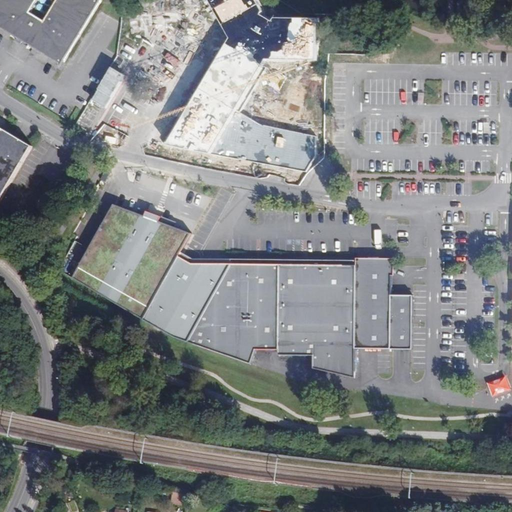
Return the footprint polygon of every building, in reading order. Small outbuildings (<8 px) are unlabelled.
[(62,67),(102,0),(0,0),(0,27),(17,38),(16,40),(21,44),(23,41),(60,64),(61,67),(62,67)] [(258,0),(207,0),(227,38),(162,145),(306,172),(316,157),(319,133),(261,125),(235,110),(264,59),(316,59),(316,17),(272,18),(269,21),(260,15),(263,8),(258,0)] [(297,92),(310,93),(311,81),(306,81),(306,75),(298,75),(297,92)] [(0,203),(34,146),(4,129),(1,134),(0,133),(0,203)] [(153,221),(117,209),(75,283),(143,321),(144,320),(179,257),(191,235),(153,221)] [(192,264),(179,257),(144,320),(172,336),(193,344),(237,265),(192,264)] [(257,350),(280,350),(278,265),(237,265),(193,344),(252,364),(257,350)] [(357,266),(278,265),(280,350),(280,356),(315,356),(315,369),(357,379),(356,349),(357,266)] [(393,266),(357,266),(356,349),(392,349),(393,295),(393,266)] [(393,295),(392,349),(402,349),(414,349),(414,295),(403,295),(393,295)] [(511,391),(511,389),(507,377),(488,384),(494,398),(511,391)] [(187,507),(188,495),(174,492),(171,504),(187,507)]
